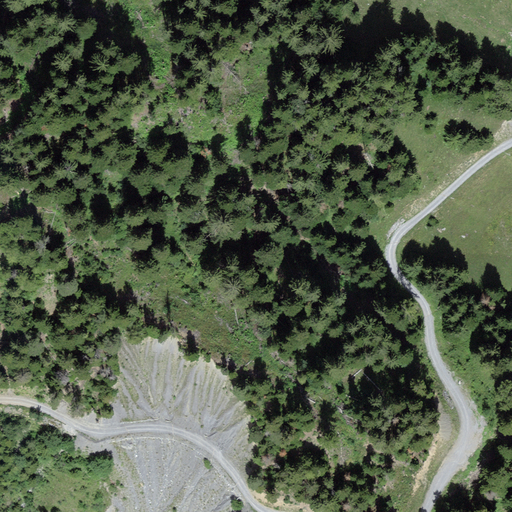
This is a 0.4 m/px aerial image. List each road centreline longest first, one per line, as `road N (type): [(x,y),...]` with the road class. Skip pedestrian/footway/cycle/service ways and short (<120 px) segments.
road 1 (track): [(432,511),(470,430),(432,352),(423,304),(394,273),(391,247),(511,147)]
road 2 (track): [(0,403),(101,433),(185,434),(223,460),(270,511)]
